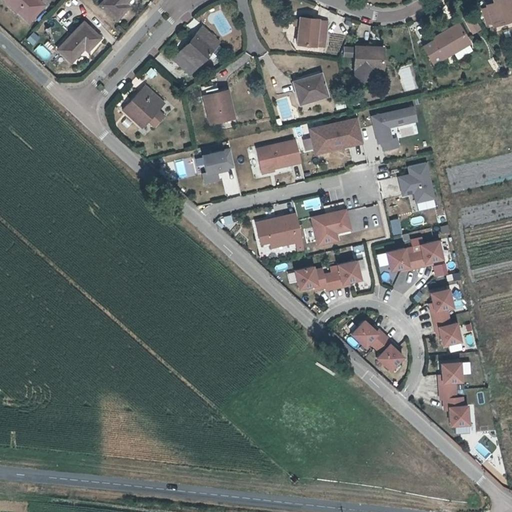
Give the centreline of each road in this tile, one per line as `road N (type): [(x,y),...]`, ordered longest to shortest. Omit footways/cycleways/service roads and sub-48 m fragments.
road 1 (tertiary): [(0,472),(368,511)]
road 2 (residential): [(396,405),(416,365),(405,321),(365,299),(314,329)]
road 3 (residential): [(197,220),(340,182),(365,185)]
road 4 (tertiary): [(197,220),(78,109)]
road 5 (tertiary): [(314,329),(197,220)]
road 6 (tertiary): [(511,507),(396,405)]
road 7 (residential): [(78,109),(178,2)]
